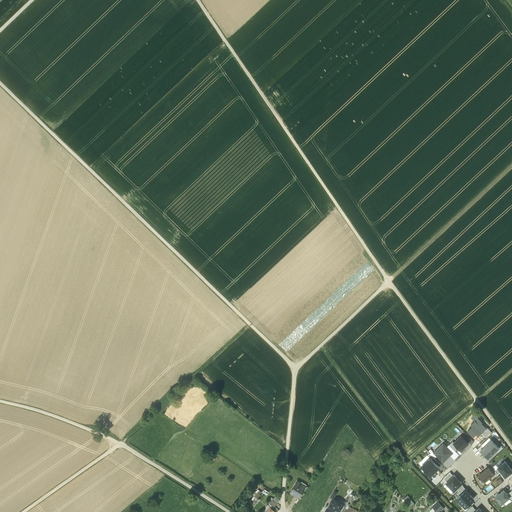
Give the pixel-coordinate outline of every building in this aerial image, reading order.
[(481,422),(474,415),(471,418),(474,421),(471,424),(472,426),(467,431),(472,436),(476,433),(476,434),(481,433),(482,433),(486,428),(481,423),(481,422)] [(486,428),(482,433),(486,437),(491,432),(487,427),(486,428)] [(454,443),(458,448),(461,450),(468,443),(461,436),(454,442),(454,443)] [(499,447),(491,439),(483,447),(480,450),(488,458),(496,450),(499,447)] [(452,448),(455,451),(458,448),(454,443),(454,442),(453,441),(449,444),(452,448)] [(450,451),(443,444),(434,453),(443,462),(447,458),(445,457),(447,455),(448,456),(450,455),(452,453),(450,451)] [(452,448),(450,451),(452,453),(450,455),(454,459),(459,455),(455,451),(452,448)] [(430,458),(434,462),(436,460),(430,454),(427,456),(430,458)] [(426,462),(435,471),(439,467),(434,462),(430,458),(426,462)] [(497,467),(501,471),(505,476),(508,474),(507,473),(509,472),(509,473),(511,470),(505,461),(503,463),(498,467),(497,467)] [(435,471),(426,462),(421,466),(430,475),(435,471)] [(492,467),(497,473),(498,474),(501,471),(497,467),(498,467),(496,464),(492,467)] [(490,468),(489,467),(479,475),(484,482),(484,481),(494,474),(490,468)] [(443,478),(447,482),(453,476),(450,472),(443,478)] [(457,488),(461,484),(462,483),(454,475),(453,476),(447,482),(446,483),(454,491),(457,488)] [(300,483),(297,481),(290,493),(298,498),(305,487),(300,484),(300,483)] [(457,492),(460,495),(465,490),(466,489),(463,486),(459,490),(457,492)] [(254,496),(256,498),(261,492),(258,489),(253,496),(254,496)] [(473,498),(465,490),(460,495),(457,498),(459,501),(458,502),(461,505),(462,504),(465,507),(473,498)] [(507,494),(504,490),(495,496),(501,503),(509,497),(507,494)] [(407,494),(403,498),(410,507),(414,503),(407,494)] [(254,496),(249,502),(254,506),(259,500),(256,498),(254,496)] [(270,508),(272,505),(274,506),(279,501),(275,497),(274,499),(270,503),(268,506),(270,508)] [(336,502),(333,500),(332,500),(330,502),(331,504),(329,507),(330,507),(330,509),(330,510),(332,511),(339,511),(343,506),(340,504),(339,502),(338,501),(336,502)] [(438,502),(433,507),(437,511),(440,511),(444,509),(438,502)]
